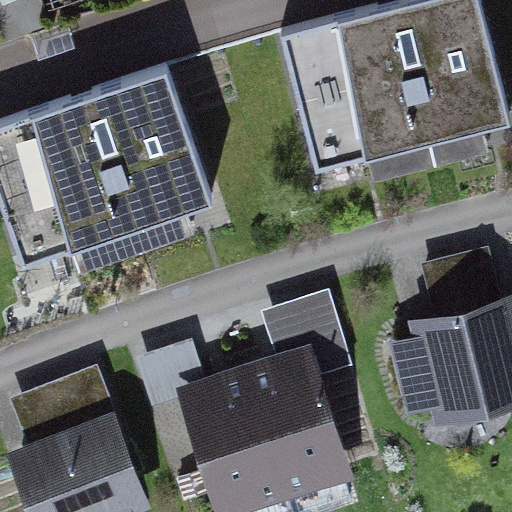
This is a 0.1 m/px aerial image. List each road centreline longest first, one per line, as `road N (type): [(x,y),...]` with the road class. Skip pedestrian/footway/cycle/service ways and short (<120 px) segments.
road 1 (residential): [(0,374),(398,239),(511,214)]
road 2 (residential): [(285,0),(0,89)]
